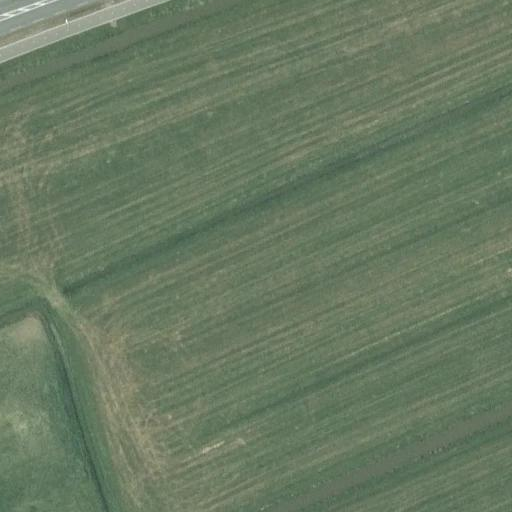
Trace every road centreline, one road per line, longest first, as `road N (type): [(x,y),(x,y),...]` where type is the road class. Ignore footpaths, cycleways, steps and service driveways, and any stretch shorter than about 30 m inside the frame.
road 1 (track): [(150,511),(127,476),(409,367)]
road 2 (track): [(127,476),(45,276),(0,295)]
